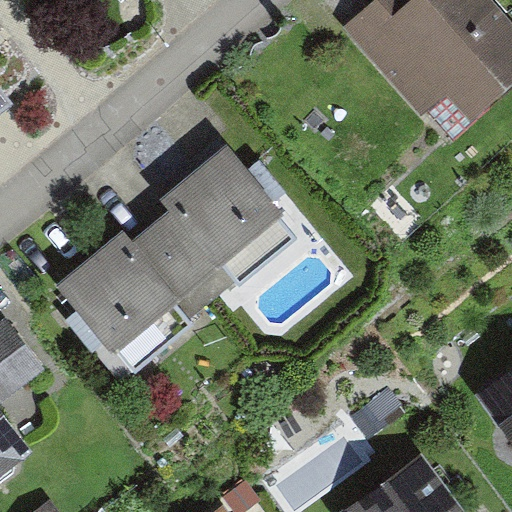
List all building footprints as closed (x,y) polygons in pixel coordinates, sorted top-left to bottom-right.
[(511,86),(511,19),(495,0),(410,0),(409,1),(407,0),(377,0),(345,28),(422,116),(427,112),(447,94),(472,122),(511,86)] [(0,114),(15,101),(0,82),(0,114)] [(447,94),(427,112),(455,143),(475,125),(472,122),(447,94)] [(285,212),(228,144),(162,199),(171,211),(135,241),(125,229),(57,285),(114,354),(117,352),(135,374),(194,325),(176,303),(225,263),(243,284),(300,237),(282,215),(285,212)] [(0,481),(41,451),(7,405),(53,370),(10,313),(0,320),(0,481)] [(511,370),(479,395),(511,438),(511,370)] [(408,412),(390,389),(353,418),(371,441),(408,412)] [(467,511),(423,452),(341,511),(467,511)] [(247,480),(225,497),(236,511),(246,511),(262,500),(247,480)] [(61,511),(52,499),(34,511),(61,511)]
